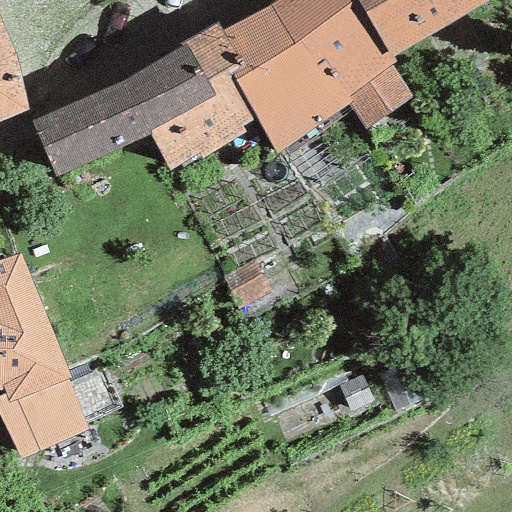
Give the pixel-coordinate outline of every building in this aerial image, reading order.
[(358,0),(277,0),(269,6),(349,103),(365,132),(411,97),(390,66),(393,61),(391,57),(358,0)] [(358,0),(391,57),(487,0),(358,0)] [(276,153),(349,103),(269,6),(220,33),(244,73),(233,78),(256,120),(276,153)] [(182,47),(122,81),(149,135),(168,171),(197,155),(200,162),(247,133),(241,128),(256,120),(233,78),(244,73),(220,33),(215,25),(178,44),(182,47)] [(0,119),(27,110),(11,55),(0,28),(0,119)] [(149,135),(122,81),(32,122),(54,178),(149,135)] [(0,391),(6,392),(0,395),(0,418),(19,460),(87,429),(66,380),(71,379),(19,254),(0,260),(0,391)] [(238,310),(268,292),(250,261),(220,278),(238,310)]
